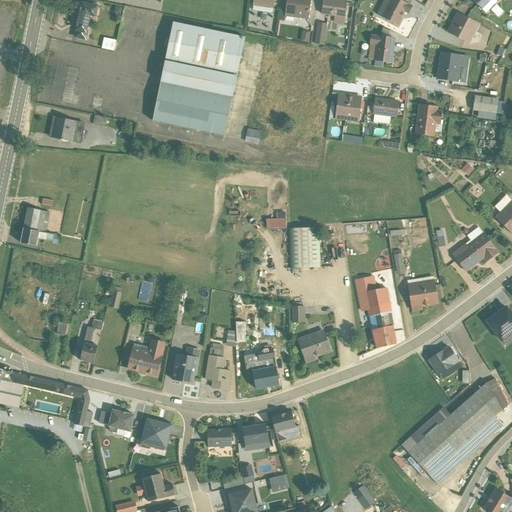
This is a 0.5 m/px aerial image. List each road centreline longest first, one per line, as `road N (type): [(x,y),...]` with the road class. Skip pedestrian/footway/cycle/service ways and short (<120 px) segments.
road 1 (unclassified): [(511,272),(397,354),(251,407),(191,406)]
road 2 (unclassified): [(191,406),(0,355)]
road 3 (primary): [(0,190),(39,0)]
